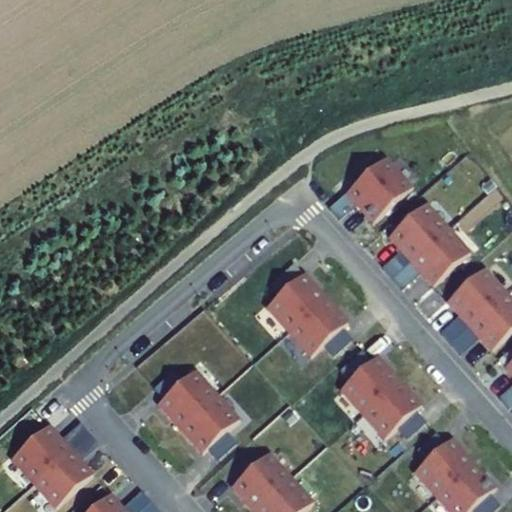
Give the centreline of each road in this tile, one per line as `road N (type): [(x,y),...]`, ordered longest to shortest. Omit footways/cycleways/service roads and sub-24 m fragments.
road 1 (residential): [(511,443),(297,202),(74,384)]
road 2 (residential): [(329,140),(251,196),(85,344)]
road 3 (residential): [(186,511),(74,384)]
